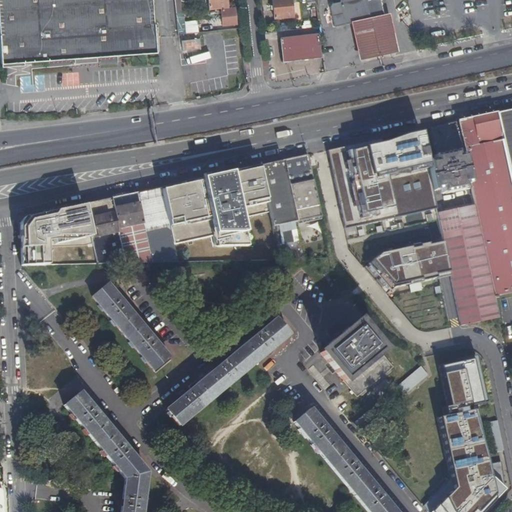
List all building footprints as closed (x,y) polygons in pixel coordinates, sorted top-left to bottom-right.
[(0,0),(0,37),(2,66),(59,62),(125,57),(157,55),(153,9),(152,0),(0,0)] [(272,0),(274,19),(293,16),(290,0),(272,0)] [(380,0),(352,0),(344,2),(332,4),(330,7),(334,27),(353,24),(384,18),(380,0)] [(236,24),(234,8),(227,8),(221,9),(223,25),(236,24)] [(197,33),(197,20),(183,21),(183,12),(176,12),(177,34),(197,33)] [(389,17),(384,18),(353,24),(360,59),(395,53),(392,35),(389,17)] [(292,61),(323,58),(320,33),(280,38),(281,50),(291,49),(291,55),(292,61)] [(200,49),(199,39),(182,41),(184,51),(200,49)] [(283,62),(292,61),(291,55),(291,49),(281,50),(283,62)] [(511,111),(495,115),(511,189),(511,111)] [(475,206),(495,298),(511,293),(511,189),(495,115),(479,118),(457,123),(472,188),(475,206)] [(434,162),(427,164),(433,193),(440,191),(441,195),(472,188),(457,123),(442,127),(429,129),(435,157),(433,158),(434,162)] [(345,230),(436,210),(433,193),(427,164),(420,131),(328,152),(345,230)] [(270,214),(273,227),(297,222),(320,217),(309,162),(308,158),(308,156),(283,161),(259,167),(270,214)] [(250,248),(243,220),(270,214),(259,167),(258,167),(258,168),(223,176),(223,175),(222,175),(239,248),(250,248)] [(239,248),(222,175),(213,177),(213,178),(186,184),(189,198),(199,240),(216,236),(218,247),(239,248)] [(174,246),(199,240),(189,198),(186,184),(181,185),(180,184),(171,186),(172,190),(162,192),(164,199),(174,246)] [(178,263),(174,246),(164,199),(162,192),(162,188),(137,194),(153,264),(178,263)] [(125,264),(153,264),(137,194),(111,199),(115,214),(119,233),(125,264)] [(87,221),(115,214),(111,199),(84,206),(87,221)] [(87,221),(84,206),(24,219),(20,225),(21,240),(27,240),(39,240),(52,237),(52,236),(56,235),(57,240),(91,237),(87,221)] [(460,326),(461,327),(499,319),(495,298),(475,206),(438,214),(443,241),(450,278),(458,314),(460,326)] [(92,239),(119,233),(115,214),(87,221),(91,237),(92,239)] [(450,278),(443,241),(380,254),(363,268),(386,295),(394,288),(436,279),(436,281),(450,278)] [(28,248),(21,248),(21,266),(48,265),(47,247),(28,248)] [(108,284),(92,297),(153,371),(169,358),(108,284)] [(289,335),(276,320),(165,411),(178,427),(289,335)] [(358,324),(342,337),(337,341),(321,354),(344,382),(380,351),(358,324)] [(337,341),(342,337),(339,334),(341,333),(336,326),(327,333),(333,339),(334,338),(337,341)] [(170,346),(180,338),(174,330),(163,338),(170,346)] [(451,478),(423,507),(427,511),(482,511),(483,511),(484,511),(505,490),(501,463),(486,466),(473,407),(486,405),(475,357),(458,361),(459,364),(457,364),(456,363),(437,367),(446,409),(440,410),(442,418),(436,420),(451,478)] [(395,386),(403,397),(428,377),(420,366),(395,386)] [(125,479),(121,511),(141,511),(146,473),(80,393),(64,406),(125,479)] [(393,511),(310,410),(294,423),(367,511),(393,511)] [(495,453),(503,451),(497,422),(489,424),(495,453)]
